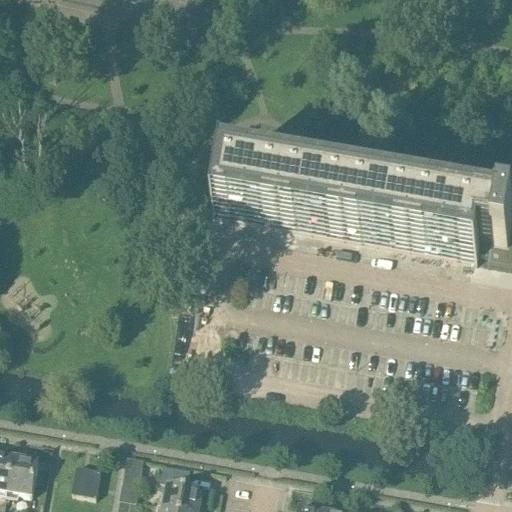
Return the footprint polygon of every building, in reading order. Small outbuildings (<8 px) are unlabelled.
[(223,170),(213,224),(215,224),(215,222),(476,268),(476,270),(477,270),(479,263),(489,265),(511,268),(511,220),(502,218),(499,218),(499,221),(224,173),(225,171),(223,170)] [(0,497),(9,499),(15,463),(0,460),(0,497)] [(15,463),(9,499),(33,503),(39,467),(15,463)] [(164,473),(161,489),(167,490),(163,511),(200,511),(203,496),(187,493),(190,477),(164,473)] [(101,478),(84,475),(77,474),(72,501),(96,505),(101,478)] [(120,506),(131,508),(133,493),(123,491),(120,506)]
